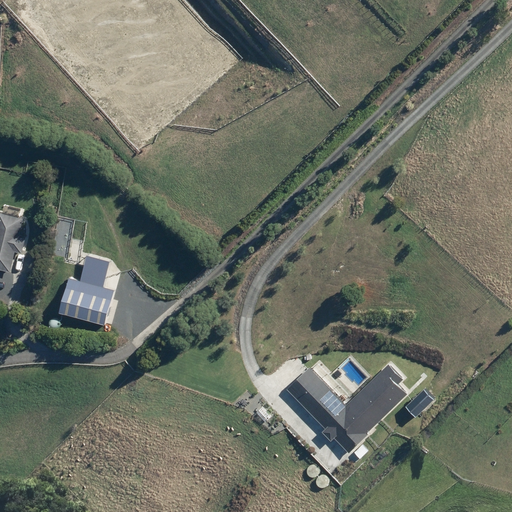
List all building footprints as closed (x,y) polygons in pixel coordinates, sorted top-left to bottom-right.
[(0,270),(11,273),(16,252),(23,254),(27,237),(21,235),(24,219),(0,212),(0,270)] [(70,278),(61,314),(106,326),(115,290),(104,287),(111,262),(88,256),(82,281),(70,278)] [(335,439),(349,453),(368,434),(408,394),(399,385),(404,379),(389,365),(348,406),(311,368),(288,390),(326,429),(323,432),(333,442),(335,439)] [(262,407),(256,412),(267,424),(273,418),(262,407)] [(316,482),(316,484),(318,487),(319,488),(321,488),(322,488),(323,489),(324,488),(326,488),(327,488),(328,487),(329,486),(330,485),(330,484),(331,483),(331,481),(331,480),(331,479),(330,478),(330,477),(329,476),(328,475),(327,474),(326,473),(324,473),(323,473),(322,473),(321,473),(321,472),(322,471),(322,470),(322,469),(321,468),(321,466),(320,465),(319,464),(318,464),(317,463),(315,463),(314,463),(313,463),(312,463),(310,464),(309,464),(308,465),(308,466),(307,467),(307,469),(306,470),(306,471),(306,472),(307,474),(309,477),(310,477),(312,478),(313,478),(314,478),(315,478),(316,478),(316,479),(315,480),(315,481),(316,482)]
